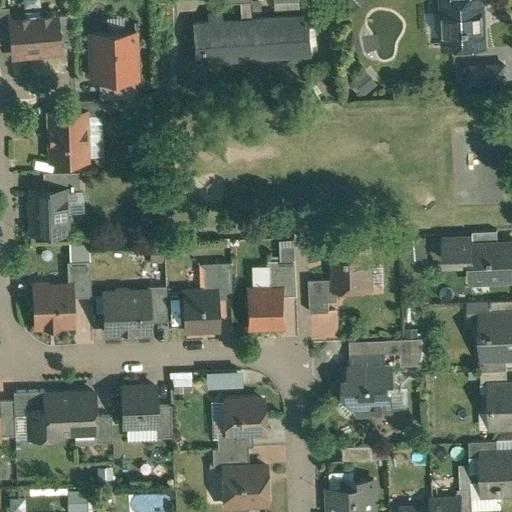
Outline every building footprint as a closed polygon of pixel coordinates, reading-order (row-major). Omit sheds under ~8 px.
[(483,0),(443,0),(445,13),(441,17),(442,26),(445,29),(446,47),(485,45),(483,0)] [(41,10),(26,11),(26,15),(10,17),(13,54),(60,50),(57,15),(57,13),(41,14),(41,10)] [(310,15),(218,20),(217,11),(177,13),(178,34),(196,33),(198,60),(313,52),(310,15)] [(71,14),(57,15),(60,47),(74,46),(71,14)] [(91,34),(92,78),(98,78),(135,76),(137,77),(136,32),(91,34)] [(505,64),(469,65),(470,82),(506,80),(505,64)] [(98,78),(99,98),(112,98),(136,97),(135,76),(98,78)] [(112,113),(112,98),(99,98),(100,114),(112,113)] [(87,110),(50,112),(52,159),(88,158),(87,110)] [(80,170),(44,171),(45,189),(66,188),(66,189),(81,189),(80,170)] [(66,189),(66,188),(45,189),(33,189),(34,231),(39,231),(43,235),(55,235),(59,230),(67,230),(66,189)] [(499,229),(474,230),(474,244),(499,243),(499,229)] [(474,244),(471,244),(471,236),(446,237),(447,260),(448,260),(448,257),(472,256),(473,279),(511,277),(511,242),(499,243),(474,244)] [(370,246),(335,247),(336,277),(337,288),(338,288),(372,286),(370,246)] [(91,259),(73,260),(73,257),(72,257),(73,260),(68,260),(69,284),(73,284),(73,296),(92,295),(91,259)] [(297,258),(270,259),(271,287),(283,286),(284,295),(299,294),(297,258)] [(232,261),(205,262),(206,289),(218,289),(218,297),(233,297),(232,261)] [(336,277),(310,278),(311,311),(330,310),(330,300),(339,299),(338,288),(337,288),(336,277)] [(69,284),(48,285),(48,291),(35,291),(36,325),(46,325),(47,326),(60,326),(60,324),(74,324),(73,296),(73,284),(69,284)] [(169,320),(167,284),(148,285),(148,290),(149,290),(150,290),(151,320),(169,320)] [(271,287),(250,287),(251,301),(249,303),(249,311),(251,313),(252,326),(285,325),(284,295),(283,286),(271,287)] [(131,291),(127,287),(119,287),(115,291),(113,291),(114,310),(106,311),(107,332),(151,330),(151,320),(150,290),(149,290),(148,290),(131,291)] [(206,289),(185,290),(185,303),(183,305),(184,314),(186,316),(186,329),(219,328),(218,297),(218,289),(206,289)] [(511,298),(492,299),(493,313),(511,312),(511,298)] [(511,312),(493,313),(482,314),(484,356),(483,358),(511,356),(511,312)] [(426,337),(401,338),(401,351),(414,351),(415,363),(427,363),(426,337)] [(401,351),(401,338),(388,339),(388,352),(401,351)] [(388,339),(353,340),(353,353),(384,351),(385,352),(388,352),(388,339)] [(384,351),(353,353),(353,365),(351,366),(352,379),(345,380),(346,396),(338,405),(349,414),(357,406),(372,405),(377,409),(393,408),(392,390),(388,390),(388,379),(394,379),(393,364),(385,364),(385,352),(384,351)] [(235,383),(235,368),(198,370),(198,385),(235,383)] [(507,369),(481,370),(482,386),(491,385),(491,384),(508,383),(507,369)] [(185,372),(166,373),(166,391),(185,390),(185,372)] [(511,383),(508,383),(491,384),(491,385),(492,411),(499,411),(499,425),(511,424),(511,383)] [(156,384),(123,386),(125,424),(156,423),(158,423),(157,405),(156,384)] [(46,389),(14,390),(15,398),(15,415),(30,414),(30,409),(46,409),(45,393),(47,392),(46,389)] [(47,392),(45,393),(46,409),(30,409),(30,414),(31,430),(47,430),(47,436),(62,435),(62,432),(96,431),(97,430),(96,415),(95,391),(47,392)] [(254,396),(244,397),(242,399),(226,399),(228,430),(228,432),(254,431),(266,430),(264,398),(256,398),(254,396)] [(15,398),(0,398),(0,434),(16,433),(15,415),(15,398)] [(172,404),(157,405),(158,423),(156,423),(157,436),(173,436),(172,404)] [(112,414),(96,415),(97,430),(96,431),(96,441),(113,440),(112,414)] [(254,431),(228,432),(228,430),(218,431),(218,447),(249,446),(251,446),(254,446),(254,431)] [(498,439),(470,440),(471,457),(483,456),(483,453),(499,453),(498,439)] [(373,444),(344,445),(345,459),(373,458),(373,444)] [(218,447),(213,447),(214,468),(224,468),(224,466),(250,465),(249,446),(218,447)] [(511,452),(499,453),(483,453),(483,456),(485,487),(500,486),(501,492),(511,491),(511,452)] [(250,465),(224,466),(224,468),(226,504),(231,504),(234,507),(244,506),(247,503),(269,502),(267,464),(250,465)] [(353,470),(332,471),(331,473),(331,488),(346,487),(345,480),(355,480),(355,472),(353,470)] [(355,480),(345,480),(346,487),(331,488),(330,488),(331,511),(351,511),(376,511),(376,510),(374,479),(355,480)] [(473,511),(472,487),(458,487),(459,497),(459,511),(473,511)] [(62,490),(62,510),(81,510),(80,490),(62,490)] [(459,511),(459,497),(434,498),(434,506),(434,511),(459,511)]
